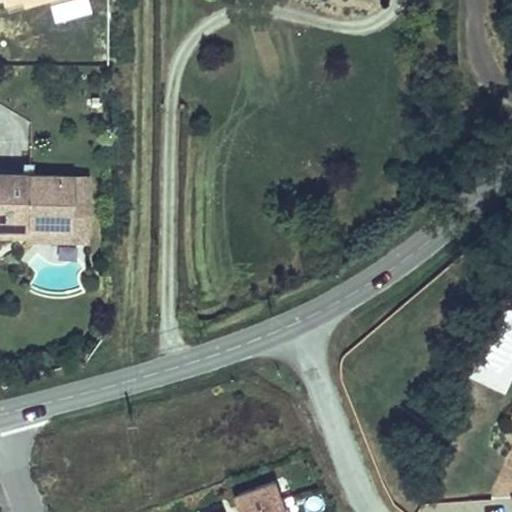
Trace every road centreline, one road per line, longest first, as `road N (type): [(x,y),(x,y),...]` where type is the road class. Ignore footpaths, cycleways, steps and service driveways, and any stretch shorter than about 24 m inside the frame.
road 1 (secondary): [(295,327),(3,414)]
road 2 (secondary): [(511,170),(429,240),(295,327)]
road 3 (residential): [(295,327),(376,511)]
